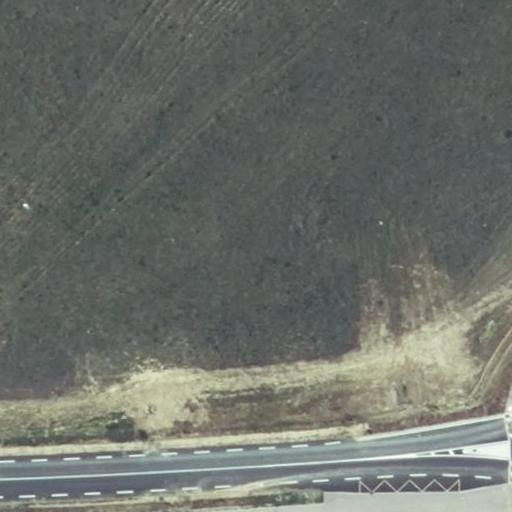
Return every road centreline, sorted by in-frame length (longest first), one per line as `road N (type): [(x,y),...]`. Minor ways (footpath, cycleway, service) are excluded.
road 1 (primary): [(0,478),(420,457)]
road 2 (unclassified): [(344,0),(511,6)]
